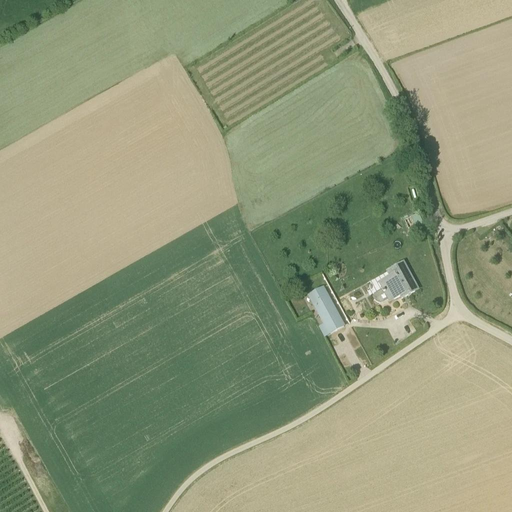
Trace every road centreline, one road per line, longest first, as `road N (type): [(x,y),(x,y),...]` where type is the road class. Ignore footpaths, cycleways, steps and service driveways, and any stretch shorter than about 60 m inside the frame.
road 1 (unclassified): [(164,511),(211,462),(322,407),(461,312)]
road 2 (unclassified): [(442,233),(401,106),(338,0)]
